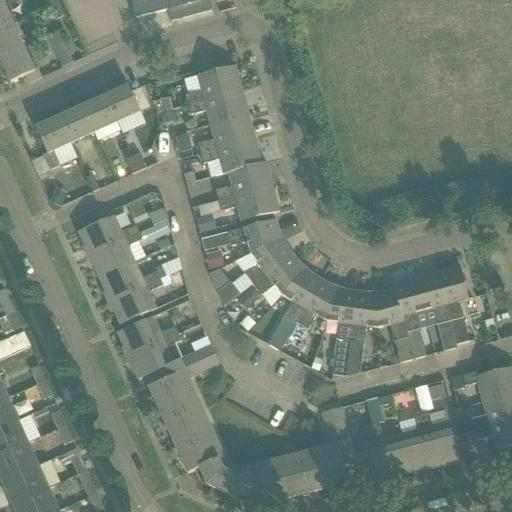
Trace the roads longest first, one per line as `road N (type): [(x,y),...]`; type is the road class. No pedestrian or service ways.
road 1 (residential): [(511,254),(486,231),(367,253),(322,231),(256,31),(231,25),(197,33),(0,109)]
road 2 (residential): [(153,511),(0,193)]
